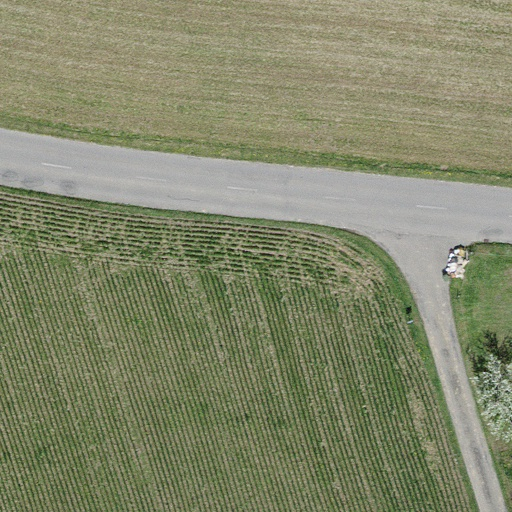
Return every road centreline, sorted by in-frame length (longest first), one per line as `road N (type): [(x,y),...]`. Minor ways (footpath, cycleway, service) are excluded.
road 1 (tertiary): [(0,156),(399,207)]
road 2 (unclassified): [(494,511),(399,207)]
